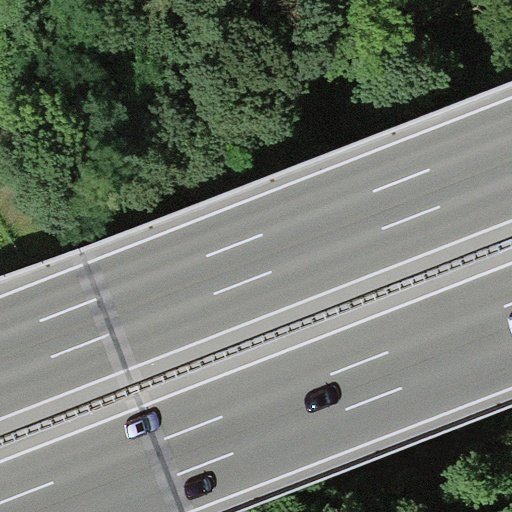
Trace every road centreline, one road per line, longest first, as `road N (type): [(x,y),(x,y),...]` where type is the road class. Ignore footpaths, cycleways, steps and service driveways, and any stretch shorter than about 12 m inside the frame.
road 1 (motorway): [(511,158),(0,357)]
road 2 (motorway): [(32,511),(511,325)]
